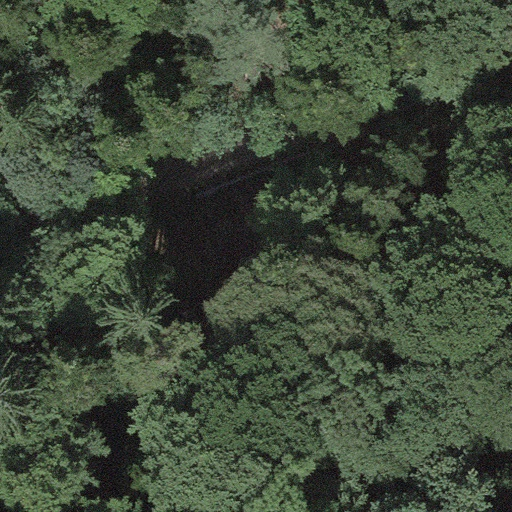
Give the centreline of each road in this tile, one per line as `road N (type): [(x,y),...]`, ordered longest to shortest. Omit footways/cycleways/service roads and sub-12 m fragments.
road 1 (track): [(0,251),(511,66)]
road 2 (track): [(0,192),(259,0)]
